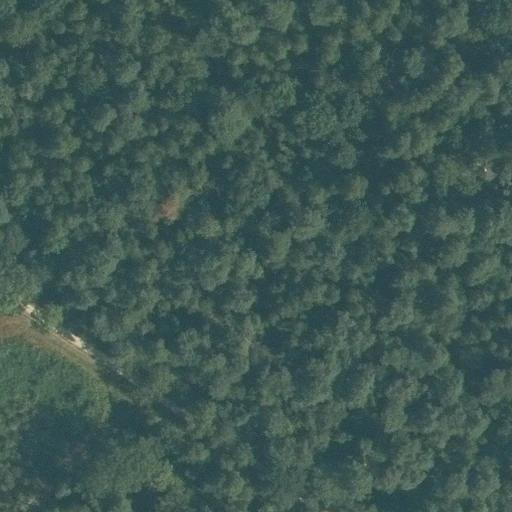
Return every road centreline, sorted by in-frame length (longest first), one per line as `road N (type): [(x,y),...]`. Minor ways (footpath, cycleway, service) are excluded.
road 1 (track): [(295,511),(0,304)]
road 2 (track): [(131,397),(26,511)]
